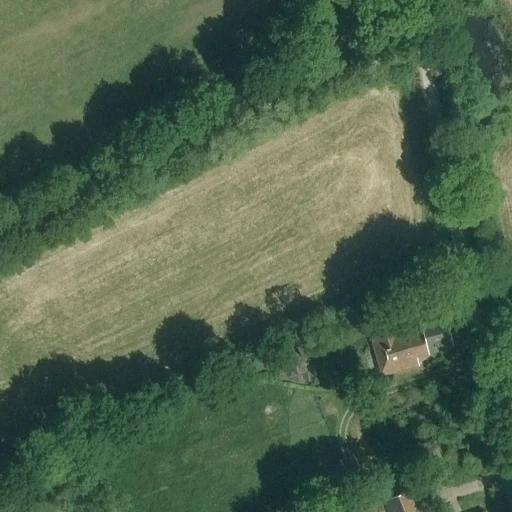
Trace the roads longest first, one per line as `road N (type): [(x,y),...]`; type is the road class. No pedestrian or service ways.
road 1 (track): [(511,481),(417,28),(369,0)]
road 2 (unclassified): [(0,239),(287,81),(364,0)]
